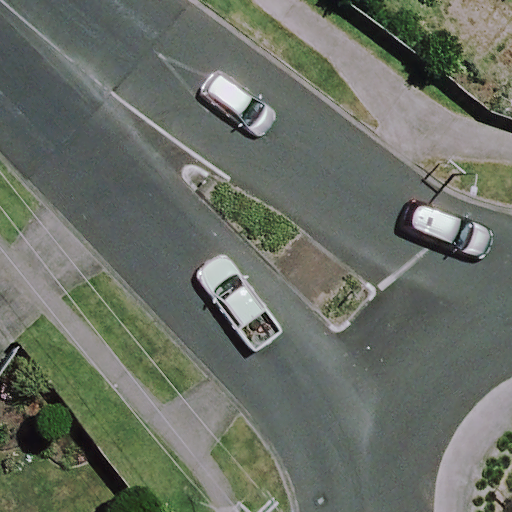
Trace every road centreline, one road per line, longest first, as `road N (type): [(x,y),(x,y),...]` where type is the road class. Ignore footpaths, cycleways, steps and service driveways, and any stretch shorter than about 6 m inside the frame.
road 1 (tertiary): [(423,351),(355,308),(47,54),(0,4)]
road 2 (tertiary): [(368,511),(368,467),(387,405),(423,351)]
